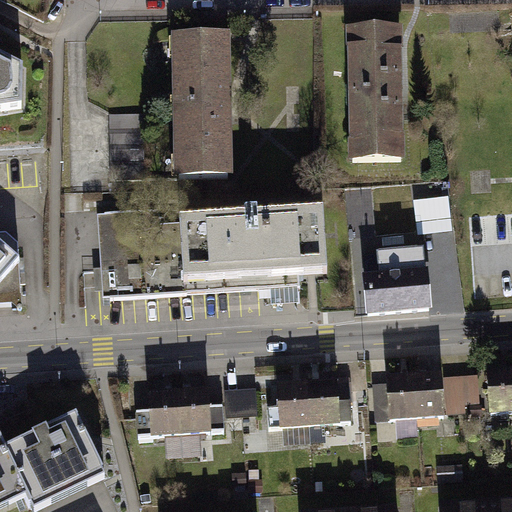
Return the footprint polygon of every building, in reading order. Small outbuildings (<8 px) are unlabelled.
[(404,33),(348,35),(353,168),(409,166),(404,33)] [(233,44),(173,45),(176,186),(236,184),(233,44)] [(0,119),(26,116),(25,76),(0,63),(0,119)] [(115,113),(115,159),(148,159),(148,113),(115,113)] [(178,210),(97,215),(102,300),(300,288),(299,276),(326,275),(322,212),(258,216),(257,212),(241,213),(241,217),(179,221),(178,210)] [(0,238),(0,297),(24,295),(22,269),(21,248),(7,239),(0,238)] [(427,254),(381,259),(383,279),(363,281),(367,321),(434,313),(427,254)] [(511,374),(490,376),(493,422),(511,421),(511,374)] [(444,379),(387,382),(388,388),(375,388),(377,429),(398,428),(399,440),(422,439),(421,426),(447,425),(447,420),(445,383),(444,379)] [(484,418),(482,381),(445,383),(447,420),(484,418)] [(337,386),(279,389),(281,414),(271,414),(272,437),(313,435),(314,450),(335,449),(334,434),(354,433),(352,409),(338,410),(337,386)] [(230,423),(259,421),(258,394),(229,396),(230,423)] [(210,395),(150,397),(151,419),(141,419),(142,443),(167,442),(167,462),(207,460),(206,441),(227,440),(226,411),(211,412),(210,395)] [(0,507),(7,504),(10,509),(26,501),(31,511),(36,511),(106,479),(79,422),(8,455),(2,444),(0,444),(0,507)]
